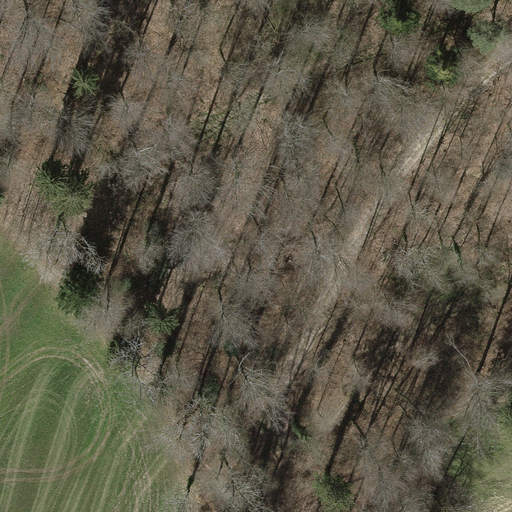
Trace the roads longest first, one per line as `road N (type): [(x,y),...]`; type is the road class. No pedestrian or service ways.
road 1 (track): [(511,55),(480,76),(393,176),(262,432),(291,444),(327,429),(394,341),(511,279)]
road 2 (track): [(511,425),(413,471),(293,511)]
